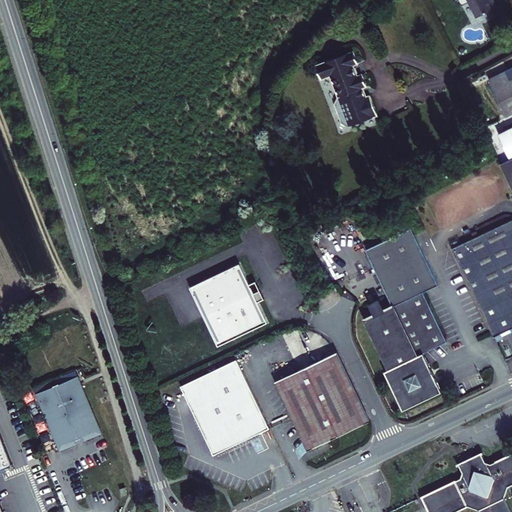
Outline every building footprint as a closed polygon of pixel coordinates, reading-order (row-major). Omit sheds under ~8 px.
[(459,0),(462,5),(469,2),(478,18),(497,7),(493,0),(459,0)] [(359,64),(354,52),(317,66),(323,79),(331,76),(339,97),(337,106),(343,122),(351,126),(379,115),(371,95),(367,97),(363,88),(368,86),(366,81),(363,74),(358,76),(355,66),(359,64)] [(492,83),(509,118),(511,116),(511,81),(504,77),(492,83)] [(511,160),(503,165),(511,184),(511,160)] [(511,220),(454,249),(495,337),(508,331),(511,329),(511,220)] [(365,251),(381,284),(427,262),(410,228),(365,251)] [(403,411),(430,398),(442,392),(432,372),(423,354),(447,342),(423,293),(438,286),(427,262),(381,284),(392,307),(366,320),(390,369),(384,372),(403,411)] [(240,263),(190,287),(204,316),(217,345),(268,321),(258,301),(261,299),(257,291),(254,292),(240,263)] [(316,446),(338,436),(370,421),(337,351),(276,381),(308,450),(316,446)] [(270,428),(238,359),(182,385),(184,391),(214,455),(224,450),(270,428)] [(80,377),(38,393),(60,451),(102,434),(82,383),(80,377)] [(0,429),(0,511),(5,511),(0,497),(0,471),(14,466),(0,429)] [(480,511),(511,511),(506,500),(511,487),(511,486),(511,453),(492,463),(487,461),(483,453),(474,457),(473,455),(470,456),(468,457),(469,460),(460,464),(464,473),(462,477),(423,495),(430,511),(456,511),(469,506),(480,510),(480,511)]
